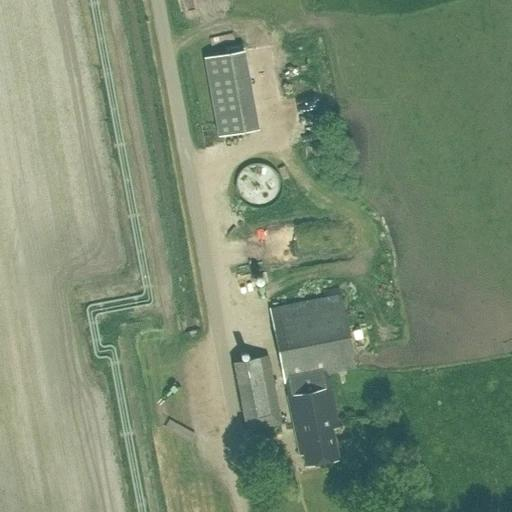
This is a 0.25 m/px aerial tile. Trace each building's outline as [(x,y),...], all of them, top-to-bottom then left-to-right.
[(244,51),(205,58),(220,138),(259,131),(244,51)] [(315,79),(292,86),(298,104),(321,97),(315,79)] [(245,163),(250,200),(285,195),(280,158),(245,163)] [(338,459),(332,428),(338,427),(327,373),(355,368),(340,294),(269,308),(299,455),(302,454),(305,465),(338,459)] [(246,430),(281,423),(267,355),(233,361),(246,430)]
